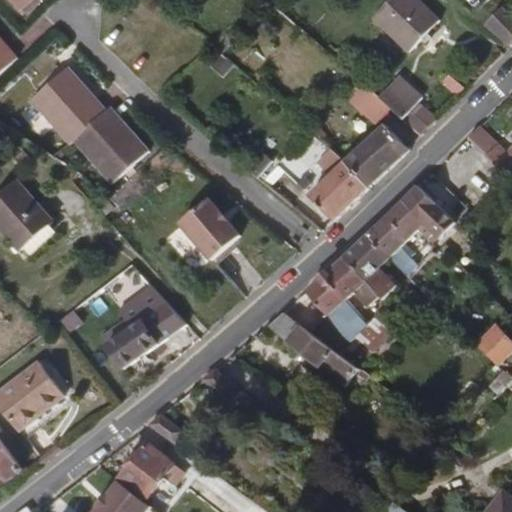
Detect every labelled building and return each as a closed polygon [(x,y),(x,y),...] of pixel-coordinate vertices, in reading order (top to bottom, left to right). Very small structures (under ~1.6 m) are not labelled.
[(414,56),(421,49),(443,25),(416,0),(403,0),(381,24),(414,56)] [(503,14),(505,11),(492,0),(481,0),(478,3),(507,26),(510,20),(503,14)] [(0,71),(26,50),(0,21),(0,71)] [(335,53),(340,48),(331,41),(326,45),(335,53)] [(116,171),(151,138),(112,97),(108,100),(70,58),(34,89),(71,131),(76,127),(116,171)] [(470,84),(478,76),(464,64),(456,70),(470,84)] [(371,113),(390,91),(384,86),(359,66),(340,87),(371,113)] [(441,107),(445,102),(402,67),(398,71),(441,107)] [(425,122),(441,107),(398,71),(384,86),(390,91),(425,122)] [(329,123),(321,116),(326,111),(329,110),(334,105),(330,102),(313,119),(314,120),(324,129),(329,123)] [(350,152),(375,174),(413,136),(387,112),(350,152)] [(320,146),(331,135),(324,129),(314,120),(313,119),(307,114),(297,126),(320,146)] [(500,159),(509,168),(511,165),(511,147),(483,119),(471,130),(500,159)] [(294,197),(308,182),(260,139),(245,155),(294,197)] [(336,209),(339,211),(375,174),(350,152),(347,149),(312,188),(336,209)] [(506,185),(511,178),(511,170),(509,168),(500,159),(494,165),(498,169),(490,177),(502,189),(506,185)] [(0,209),(13,225),(44,200),(21,172),(0,188),(0,209)] [(449,232),(463,218),(422,177),(407,191),(432,215),(426,221),(433,227),(439,223),(449,232)] [(214,250),(242,225),(210,188),(181,213),(214,250)] [(426,221),(432,215),(407,191),(372,225),(397,249),(417,270),(436,248),(418,230),(426,221)] [(13,225),(24,238),(55,212),(44,200),(13,225)] [(404,283),(383,263),(397,249),(372,225),(347,248),(369,270),(393,293),(404,283)] [(327,268),(350,290),(369,270),(347,248),(327,268)] [(151,286),(157,282),(133,253),(105,275),(112,282),(116,279),(118,281),(134,268),(151,286)] [(346,312),(358,299),(350,290),(327,268),(309,285),(332,308),(337,303),(346,312)] [(365,366),(348,354),(320,333),(284,306),(269,318),(295,338),(291,343),(349,385),(365,366)] [(375,315),(379,319),(386,312),(381,308),(375,315)] [(380,349),(382,351),(405,324),(388,309),(386,312),(379,319),(369,330),(364,335),(380,349)] [(126,361),(158,335),(139,312),(107,338),(126,361)] [(365,326),(369,330),(379,319),(375,315),(365,326)] [(500,354),(511,342),(511,335),(494,319),(479,334),(500,354)] [(348,354),(358,343),(329,322),(320,333),(348,354)] [(380,359),(385,354),(382,351),(380,349),(375,355),(380,359)] [(0,399),(15,421),(59,390),(35,356),(0,380),(0,399)] [(491,378),(502,390),(511,378),(511,366),(506,360),(491,378)] [(225,389),(236,377),(217,363),(204,374),(225,389)] [(373,381),(378,376),(371,371),(370,370),(366,376),(373,381)] [(173,436),(183,423),(162,407),(150,418),(163,428),(173,436)] [(148,492),(185,445),(173,436),(163,428),(155,437),(152,437),(135,458),(131,458),(124,467),(126,470),(124,474),(148,492)] [(0,463),(6,471),(23,459),(0,430),(0,463)] [(97,505),(106,511),(142,511),(153,501),(121,477),(110,490),(108,488),(98,499),(100,501),(97,505)] [(511,511),(511,494),(505,489),(487,511),(511,511)] [(414,511),(392,495),(382,508),(387,511),(414,511)]
